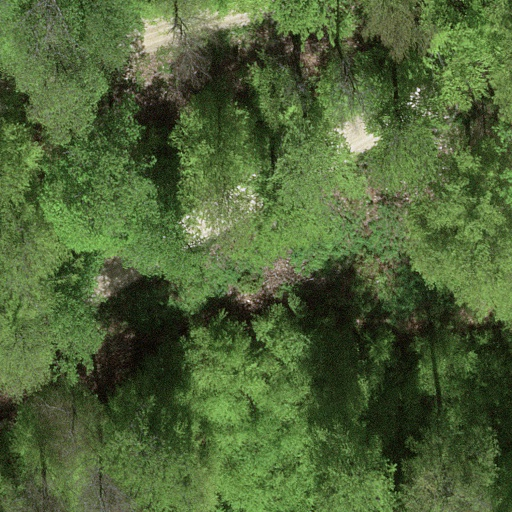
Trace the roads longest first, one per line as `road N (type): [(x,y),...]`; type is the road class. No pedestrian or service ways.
road 1 (track): [(0,334),(511,52)]
road 2 (track): [(268,0),(0,80)]
